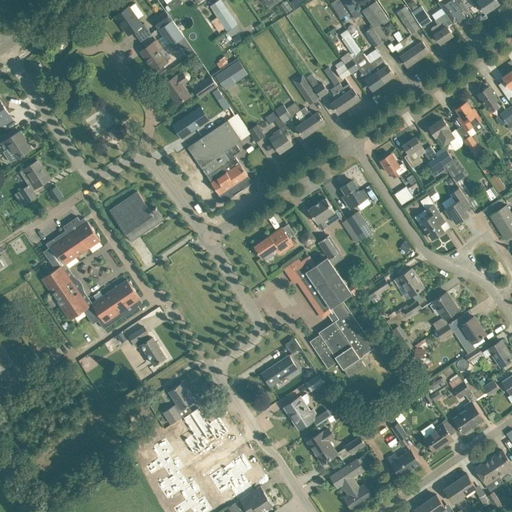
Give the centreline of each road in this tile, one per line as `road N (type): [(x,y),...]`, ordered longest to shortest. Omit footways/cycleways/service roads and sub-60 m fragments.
road 1 (residential): [(348,144),(511,32)]
road 2 (residential): [(148,150),(143,95),(105,43),(89,39),(78,14),(101,0)]
road 3 (tertiary): [(218,370),(258,339),(262,325),(211,234)]
road 4 (residential): [(456,262),(430,257),(348,144)]
road 5 (residential): [(211,234),(348,144)]
road 6 (tertiary): [(95,179),(4,48)]
road 7 (residential): [(386,511),(511,422)]
